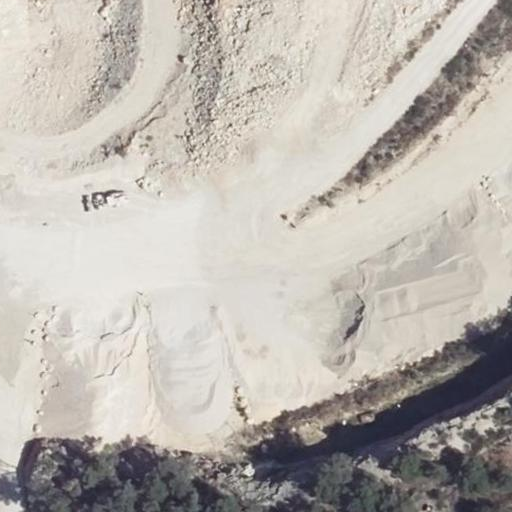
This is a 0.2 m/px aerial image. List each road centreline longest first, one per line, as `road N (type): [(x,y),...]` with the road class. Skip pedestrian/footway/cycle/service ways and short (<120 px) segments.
road 1 (track): [(20,511),(3,242),(13,167),(26,154),(89,141),(139,100),(164,46),(165,0)]
road 2 (track): [(0,240),(70,252),(164,243),(303,195),(483,0)]
road 3 (track): [(164,243),(217,263),(280,264),(353,235),(433,188),(511,125)]
